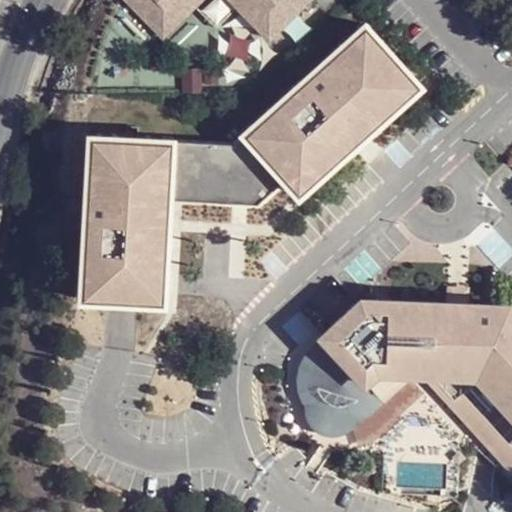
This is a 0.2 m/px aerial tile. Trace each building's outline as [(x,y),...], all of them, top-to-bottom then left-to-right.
[(129,0),(165,37),(188,13),(196,5),(200,0),(243,0),(258,15),(254,19),(271,36),(305,0),(129,0)] [(216,25),(238,3),(234,0),(200,0),(196,5),(216,25)] [(243,0),(234,0),(238,3),(254,19),(258,15),(243,0)] [(151,30),(129,7),(117,21),(137,42),(151,30)] [(75,290),(165,295),(172,196),(257,200),(285,175),(297,187),(426,74),(367,9),(237,122),(242,127),(232,137),(175,133),(175,125),(84,119),(75,290)] [(188,13),(165,37),(181,53),(205,30),(188,13)] [(349,294),(316,326),(321,331),(385,399),(412,377),(427,379),(511,470),(511,291),(358,284),(349,294)] [(385,399),(321,331),(310,344),(301,353),(297,368),(296,382),(301,397),(304,403),(304,410),(308,420),(313,425),(323,430),(331,432),(342,432),(350,427),(358,419),(385,399)]
